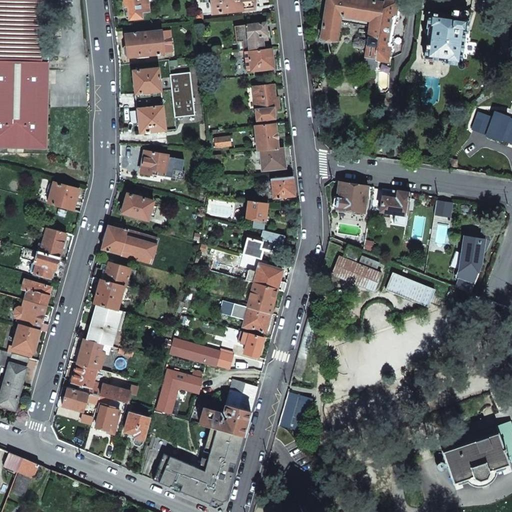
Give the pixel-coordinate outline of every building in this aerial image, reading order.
[(0,0),(0,146),(46,148),(48,76),(49,69),(32,69),(32,61),(42,61),(43,0),(0,0)] [(129,10),(130,19),(142,17),(142,12),(149,11),(147,0),(124,0),(125,2),(128,1),(129,10)] [(211,0),(212,13),(255,8),(254,0),(211,0)] [(327,0),(322,38),(337,40),(340,21),(341,15),(340,15),(342,0),(327,0)] [(340,21),(371,27),(361,84),(370,85),(369,92),(376,92),(376,59),(383,3),(369,1),(369,0),(342,0),(340,15),(341,15),(340,21)] [(384,0),(383,3),(376,59),(382,60),(387,61),(397,2),(387,0),(384,0)] [(443,62),(461,64),(465,32),(467,32),(469,17),(456,16),(457,10),(453,10),(453,12),(451,11),(450,14),(452,14),(452,15),(429,12),(427,28),(428,28),(424,58),(444,60),(443,62)] [(245,40),(246,51),(263,49),(262,40),(267,39),(265,23),(236,26),(237,41),(245,40)] [(127,46),(128,57),(164,53),(161,30),(126,34),(127,46)] [(245,55),(246,71),(274,68),(271,48),(263,49),(246,51),(234,53),(234,59),(240,58),(240,56),(245,55)] [(136,101),(140,133),(166,130),(159,68),(133,70),(136,101)] [(258,120),(258,125),(275,123),(274,119),(275,118),(274,108),(279,107),(277,97),(275,97),(273,85),(247,88),(249,101),(255,100),(257,120),(258,120)] [(511,118),(508,117),(495,112),(487,136),(500,140),(500,139),(511,142),(511,118)] [(255,126),(258,150),(260,150),(279,148),(275,123),(258,125),(255,126)] [(214,138),(215,147),(231,145),(230,136),(214,138)] [(260,150),(262,170),(286,167),(283,147),(279,148),(260,150)] [(143,161),(141,172),(157,175),(158,171),(165,172),(168,155),(144,151),(143,161)] [(1,165),(0,170),(0,172),(8,175),(9,168),(1,165)] [(271,178),(273,198),(296,196),(294,176),(293,176),(271,178)] [(54,181),(48,203),(74,210),(76,199),(79,189),(54,181)] [(335,208),(364,212),(368,186),(339,182),(338,189),(337,197),(334,197),(333,205),(335,206),(335,208)] [(380,211),(408,215),(409,204),(411,193),(393,190),(392,197),(382,195),(380,211)] [(125,203),(122,212),(148,220),(150,216),(154,217),(157,206),(153,205),(154,201),(128,193),(125,203)] [(254,218),(253,227),(263,228),(264,220),(265,220),(268,203),(249,200),(246,217),(254,218)] [(435,213),(449,215),(451,203),(437,200),(435,213)] [(280,205),(279,214),(297,216),(297,207),(280,205)] [(104,237),(101,249),(151,263),(158,239),(139,233),(140,231),(129,228),(128,230),(121,228),(122,224),(115,222),(114,226),(108,225),(104,237)] [(478,238),(465,236),(464,243),(467,246),(465,254),(459,270),(457,276),(460,277),(457,284),(471,289),(481,264),(483,254),(487,249),(490,240),(488,231),(489,228),(486,228),(482,227),(482,232),(478,238)] [(47,228),(40,251),(60,256),(63,245),(67,233),(47,228)] [(248,237),(243,254),(261,259),(263,250),(280,254),(285,235),(263,229),(260,240),(248,237)] [(344,255),(356,260),(360,249),(349,244),(344,255)] [(37,262),(35,272),(51,277),(54,266),(57,267),(58,261),(60,256),(40,251),(34,249),(31,260),(37,262)] [(339,257),(332,273),(375,291),(382,274),(376,272),(358,265),(339,257)] [(379,264),(361,257),(358,265),(376,272),(379,264)] [(101,279),(124,285),(133,288),(138,271),(106,262),(103,269),(100,268),(96,267),(93,277),(101,279)] [(282,270),(259,263),(257,271),(249,269),(246,280),(248,281),(254,283),(277,289),(282,270)] [(435,289),(393,273),(386,289),(429,306),(435,289)] [(97,291),(94,303),(98,304),(122,311),(127,312),(136,314),(137,309),(128,307),(128,308),(118,305),(124,285),(101,279),(97,291)] [(27,290),(25,300),(46,305),(49,296),(52,287),(25,280),(22,289),(27,290)] [(250,301),(248,307),(271,313),(277,289),(254,283),(248,281),(243,300),(250,301)] [(188,292),(182,313),(187,314),(192,294),(188,292)] [(20,318),(18,323),(19,324),(40,329),(47,332),(49,325),(42,323),(44,314),(46,305),(25,300),(22,308),(19,307),(16,309),(14,314),(16,317),(20,318)] [(91,330),(89,340),(110,346),(112,347),(122,311),(98,304),(96,311),(94,310),(91,320),(94,320),(91,330)] [(248,307),(243,326),(265,333),(266,330),(269,331),(272,320),(273,314),(271,313),(248,307)] [(307,321),(292,375),(301,378),(316,324),(307,321)] [(10,345),(8,351),(29,358),(32,359),(36,344),(40,329),(19,324),(13,346),(10,345)] [(248,342),(245,354),(258,358),(264,337),(251,333),(242,331),(240,340),(248,342)] [(174,338),(170,353),(230,369),(234,355),(174,338)] [(81,351),(77,363),(100,369),(104,354),(108,355),(110,346),(89,340),(84,339),(81,351)] [(0,365),(8,367),(0,395),(0,404),(14,409),(22,384),(29,358),(8,351),(0,349),(0,365)] [(65,378),(63,385),(68,386),(100,395),(109,398),(113,399),(127,403),(128,403),(130,394),(136,395),(138,387),(124,383),(123,389),(106,384),(110,372),(100,369),(77,363),(74,372),(71,381),(65,378)] [(162,381),(197,391),(200,378),(165,368),(162,381)] [(232,380),(224,411),(226,415),(228,415),(227,419),(225,420),(221,419),(222,416),(221,412),(204,408),(199,423),(216,428),(244,435),(248,422),(255,396),(258,387),(232,380)] [(167,414),(174,386),(161,383),(154,410),(167,414)] [(65,396),(63,405),(83,410),(85,401),(88,402),(86,410),(95,413),(97,405),(100,395),(68,386),(65,396)] [(288,391),(278,425),(303,432),(312,398),(288,391)] [(98,417),(96,426),(107,429),(107,431),(110,432),(114,433),(120,412),(124,413),(126,408),(127,403),(113,399),(111,406),(121,408),(120,411),(106,407),(109,398),(100,395),(97,405),(99,405),(96,416),(98,417)] [(129,411),(124,430),(135,433),(133,437),(132,440),(135,444),(139,445),(142,443),(149,417),(129,411)] [(83,415),(81,422),(92,425),(94,418),(83,415)] [(488,470),(504,465),(508,464),(507,461),(511,459),(511,433),(511,430),(511,429),(511,425),(511,421),(500,424),(501,430),(498,432),(442,451),(453,483),(473,476),(473,477),(479,480),(486,477),(489,472),(488,470)] [(496,426),(440,445),(442,451),(498,432),(501,430),(500,424),(496,426)] [(244,435),(216,428),(212,442),(200,438),(196,452),(147,433),(136,473),(215,505),(226,500),(244,435)] [(7,459),(4,465),(18,471),(23,458),(10,452),(7,459)] [(23,458),(18,471),(33,478),(39,465),(23,458)]
